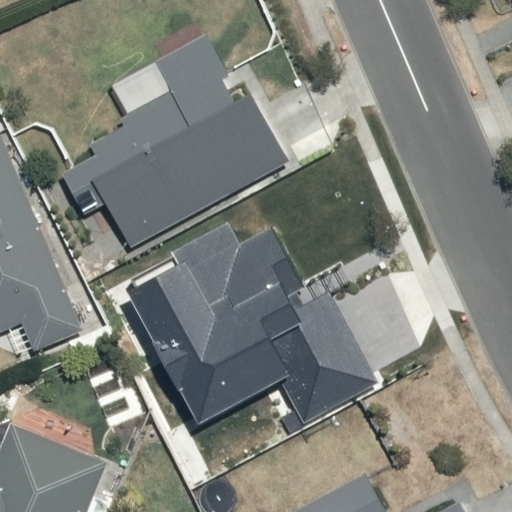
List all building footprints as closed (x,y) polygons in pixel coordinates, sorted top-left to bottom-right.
[(117,208),(138,247),(298,161),(265,99),(252,106),(215,38),(167,64),(181,89),(130,115),(136,126),(102,144),(106,152),(75,169),(100,217),(117,208)] [(92,327),(2,118),(0,118),(0,336),(36,321),(47,347),(92,327)] [(192,270),(118,305),(180,435),(288,384),(305,419),(382,382),(340,293),(304,310),(283,267),(296,261),(278,224),(248,239),(241,223),(182,251),(192,270)] [(0,511),(117,511),(123,499),(107,493),(119,460),(22,424),(2,477),(0,476),(0,511)] [(467,511),(462,502),(442,511),(394,511),(378,478),(308,511),(467,511)]
